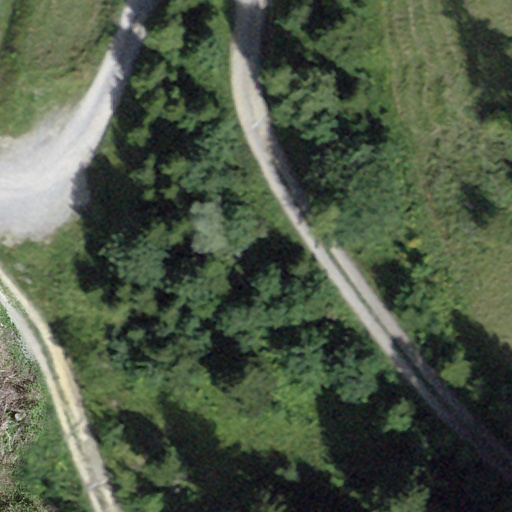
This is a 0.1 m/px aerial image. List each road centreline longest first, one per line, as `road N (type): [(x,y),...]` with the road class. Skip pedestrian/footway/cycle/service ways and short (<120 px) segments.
road 1 (track): [(250,0),(244,61),(256,125),(305,225),(405,357),(476,437),(511,463)]
road 2 (track): [(0,278),(37,333),(108,511)]
road 3 (track): [(0,191),(23,188),(84,132),(112,82),(140,0)]
